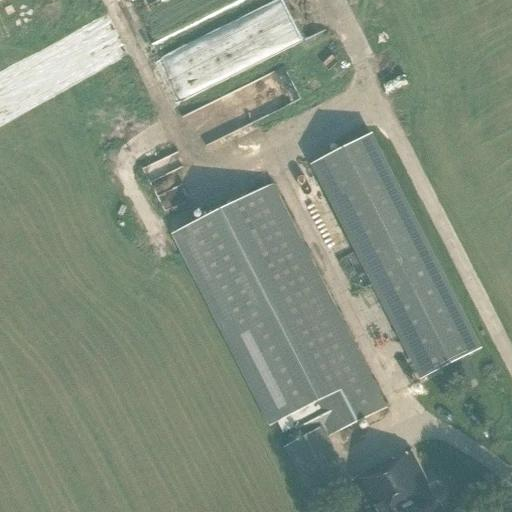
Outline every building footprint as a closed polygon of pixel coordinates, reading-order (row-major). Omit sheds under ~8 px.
[(122,0),(133,25),(190,0),(122,0)] [(286,66),(184,109),(191,127),(208,120),(209,124),(295,89),(286,66)] [(481,349),(372,134),(310,165),(419,381),(481,349)] [(224,144),(229,155),(248,148),(244,137),(224,144)] [(384,408),(319,281),(271,184),(171,234),(268,426),(277,422),(283,434),(295,428),(300,437),(283,447),(312,500),(323,494),(347,480),(335,459),(319,427),(322,425),(328,437),(384,408)] [(471,372),(465,358),(447,367),(454,380),(471,372)] [(405,511),(431,498),(407,453),(392,461),(391,459),(348,482),(364,511),(405,511)]
